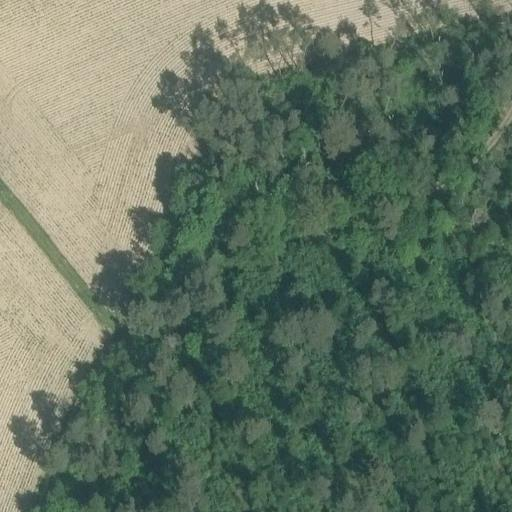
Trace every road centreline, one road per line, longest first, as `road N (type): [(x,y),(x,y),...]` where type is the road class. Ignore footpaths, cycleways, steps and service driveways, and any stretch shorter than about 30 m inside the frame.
road 1 (track): [(34,511),(79,390),(110,353),(211,278),(467,176),(511,107)]
road 2 (track): [(133,336),(0,193)]
